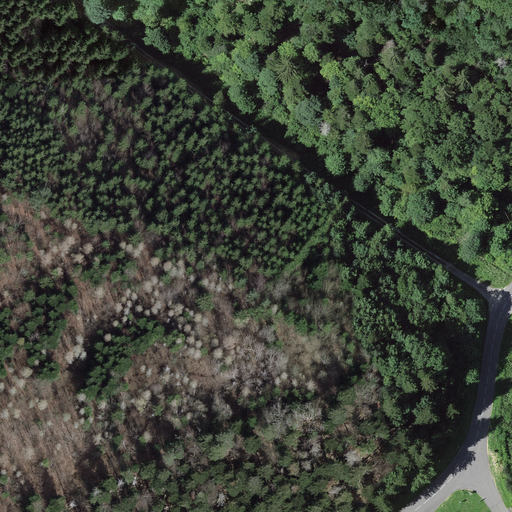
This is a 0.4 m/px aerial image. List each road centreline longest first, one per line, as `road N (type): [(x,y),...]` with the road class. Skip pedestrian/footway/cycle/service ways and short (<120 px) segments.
road 1 (track): [(81,0),(503,308)]
road 2 (secondary): [(511,295),(498,320),(479,427),(464,462)]
